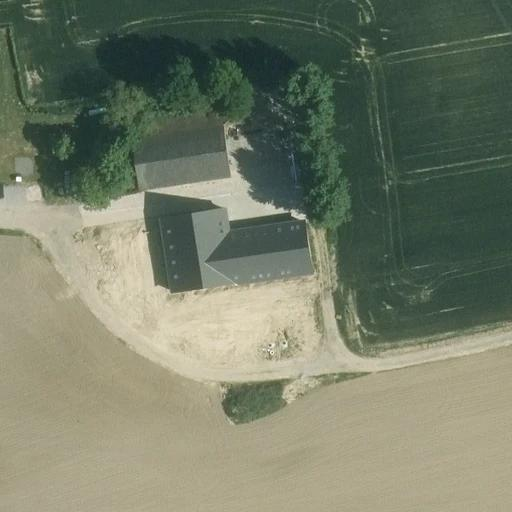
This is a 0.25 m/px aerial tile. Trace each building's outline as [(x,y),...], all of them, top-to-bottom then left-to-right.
[(244,104),(130,121),(132,138),(223,125),(247,121),(244,104)] [(247,121),(223,125),(230,177),(254,173),(247,121)] [(223,125),(132,138),(140,190),(230,177),(223,125)] [(132,138),(113,141),(120,193),(140,190),(132,138)] [(223,210),(164,219),(171,272),(174,292),(233,282),(226,235),(223,210)] [(304,223),(226,235),(233,282),(311,270),(304,223)]
